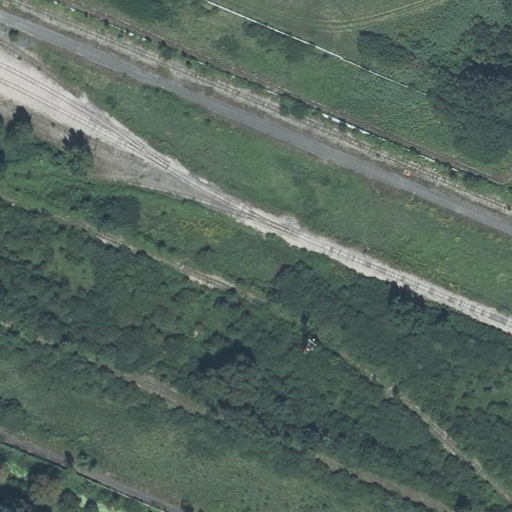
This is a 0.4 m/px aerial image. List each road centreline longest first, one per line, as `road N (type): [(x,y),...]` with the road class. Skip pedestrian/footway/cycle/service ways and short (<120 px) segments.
road 1 (track): [(444,0),(343,33),(310,32),(227,0)]
road 2 (track): [(180,511),(0,436)]
